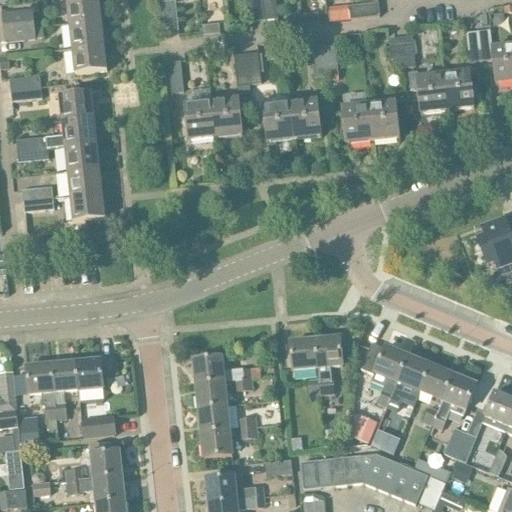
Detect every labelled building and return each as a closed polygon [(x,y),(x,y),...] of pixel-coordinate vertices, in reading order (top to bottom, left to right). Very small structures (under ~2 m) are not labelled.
[(99,0),(85,0),(66,2),(68,27),(102,23),(99,0)] [(248,0),(252,25),(265,23),(261,0),(248,0)] [(261,0),(265,23),(278,22),(275,0),(261,0)] [(162,5),(165,34),(179,33),(175,3),(162,5)] [(349,9),(350,22),(380,19),(378,6),(349,9)] [(2,17),(2,22),(4,35),(34,31),(32,16),(32,12),(2,16),(2,17)] [(302,17),(303,28),(319,26),(318,16),(302,17)] [(102,23),(68,27),(71,53),(105,49),(102,23)] [(203,28),(204,38),(219,37),(218,27),(203,28)] [(47,30),(34,31),(4,35),(5,45),(35,42),(48,41),(47,30)] [(496,87),(511,85),(511,48),(492,50),(490,33),(478,34),(482,64),(493,63),(496,87)] [(470,66),(482,64),(478,34),(466,36),(470,66)] [(412,39),(400,41),(404,71),(416,70),(412,39)] [(392,73),(404,71),(400,41),(389,42),(392,73)] [(105,49),(71,53),(74,77),(107,74),(105,49)] [(335,49),(323,50),(327,80),(339,78),(335,49)] [(314,81),(327,80),(323,50),(311,51),(314,81)] [(261,87),(258,57),(246,58),(250,88),(261,87)] [(250,97),(250,88),(246,58),(235,60),(238,89),(238,95),(241,98),(250,97)] [(8,60),(0,60),(0,65),(1,73),(10,72),(8,60)] [(184,95),(181,65),(169,66),(172,96),(184,95)] [(421,117),(448,114),(444,77),(418,80),(418,75),(408,76),(411,93),(418,92),(421,117)] [(471,75),(444,77),(448,114),(475,111),(471,75)] [(40,80),(10,83),(11,94),(41,92),(40,80)] [(42,103),(41,92),(11,94),(12,106),(42,103)] [(60,99),(62,125),(94,121),(92,96),(60,99)] [(346,147),(373,144),(369,108),(367,108),(366,96),(343,99),(344,110),(342,111),(346,147)] [(212,105),(216,141),(243,138),(239,102),(212,105)] [(321,140),(319,120),(317,104),(290,107),(294,143),(321,140)] [(189,144),(216,141),(212,105),(185,108),(189,144)] [(396,105),(369,108),(373,144),(400,141),(396,105)] [(268,146),(294,143),(290,107),(264,110),(268,146)] [(97,147),(94,121),(62,125),(64,139),(46,140),(16,144),(17,155),(48,153),(65,151),(97,147)] [(100,172),(97,147),(65,151),(68,175),(100,172)] [(17,155),(19,167),(49,163),(48,153),(17,155)] [(103,197),(100,172),(68,175),(71,200),(103,197)] [(23,205),(53,202),(52,191),(22,194),(23,205)] [(105,222),(103,197),(71,200),(73,225),(105,222)] [(54,213),(53,202),(23,205),(24,217),(54,213)] [(486,243),(478,246),(486,268),(493,266),(495,272),(511,265),(511,236),(508,226),(483,235),(486,243)] [(318,371),(319,384),(320,399),(335,398),(334,383),(332,383),(331,370),(343,369),(340,341),(316,344),(319,371),(318,371)] [(293,374),(318,371),(319,371),(316,344),(290,346),(293,374)] [(363,370),(362,373),(374,378),(371,385),(385,391),(378,406),(387,410),(409,360),(385,350),(384,354),(372,349),(363,370)] [(194,363),(197,388),(224,385),(224,386),(236,384),(252,382),(251,372),(223,374),(222,360),(194,363)] [(430,369),(409,360),(387,410),(397,415),(408,389),(420,394),(430,369)] [(101,364),(75,366),(78,394),(80,406),(105,404),(104,391),(101,364)] [(75,366),(51,368),(54,396),(78,394),(75,366)] [(29,398),(43,397),(44,410),(46,410),(47,424),(57,423),(55,408),(54,396),(51,368),(27,370),(29,398)] [(454,378),(430,369),(420,394),(443,404),(454,378)] [(0,414),(17,412),(13,376),(0,377),(2,402),(0,401),(0,414)] [(454,378),(443,404),(438,417),(433,429),(443,433),(449,418),(450,414),(464,420),(466,413),(477,388),(454,378)] [(252,382),(236,384),(237,394),(253,392),(252,382)] [(320,399),(319,384),(309,384),(310,400),(320,399)] [(227,409),(224,386),(224,385),(197,388),(199,412),(227,409)] [(457,462),(457,463),(466,466),(482,427),(506,436),(511,420),(511,402),(495,395),(485,419),(476,416),(468,437),(457,462)] [(365,406),(355,433),(374,440),(384,414),(365,406)] [(66,407),(55,408),(57,423),(67,422),(66,407)] [(199,412),(202,436),(229,433),(227,409),(199,412)] [(0,434),(13,432),(15,448),(21,447),(19,427),(17,427),(16,414),(17,414),(17,412),(0,414),(0,434)] [(423,425),(433,429),(438,417),(428,413),(423,425)] [(83,442),(96,440),(116,438),(113,420),(81,424),(83,442)] [(240,422),(241,432),(258,430),(256,420),(240,422)] [(20,427),(21,436),(22,448),(51,446),(50,438),(46,438),(45,425),(20,427)] [(258,430),(241,432),(242,442),(259,441),(258,430)] [(445,457),(457,462),(468,437),(455,432),(445,457)] [(204,462),(224,459),(232,459),(229,433),(202,436),(204,462)] [(384,437),(378,451),(388,456),(394,441),(384,437)] [(109,446),(90,448),(93,482),(122,479),(119,454),(109,455),(109,446)] [(21,454),(5,456),(9,494),(25,492),(21,454)] [(497,457),(492,470),(490,476),(499,480),(501,474),(507,460),(497,457)] [(364,487),(377,492),(388,463),(374,458),(361,459),(364,487)] [(361,459),(302,465),(304,492),(364,487),(361,459)] [(492,463),(483,459),(478,471),(487,475),(492,463)] [(293,477),(291,463),(265,466),(267,479),(293,477)] [(377,492),(390,498),(401,468),(388,463),(377,492)] [(466,466),(457,463),(454,471),(467,476),(470,468),(466,466)] [(416,508),(427,479),(431,469),(418,464),(414,473),(403,503),(416,508)] [(390,498),(403,503),(414,473),(401,468),(390,498)] [(67,480),(67,484),(82,482),(82,473),(63,475),(64,480),(67,480)] [(37,475),(34,477),(32,481),(34,484),(37,486),(42,486),(45,483),(47,480),(43,475),(37,475)] [(209,507),(265,501),(264,490),(236,493),(234,478),(206,481),(209,507)] [(93,482),(82,482),(67,484),(68,498),(84,497),(84,496),(95,494),(96,506),(124,503),(122,479),(93,482)] [(430,480),(419,506),(433,511),(435,511),(439,504),(443,494),(446,487),(430,480)] [(34,500),(51,498),(51,485),(33,487),(34,500)] [(16,511),(28,511),(26,493),(0,495),(0,501),(1,511),(16,511)] [(511,511),(511,493),(511,496),(509,495),(501,511),(511,511)] [(463,502),(450,497),(445,507),(459,511),(463,502)] [(209,507),(209,511),(248,511),(266,510),(265,501),(209,507)] [(125,511),(124,503),(96,506),(96,511),(125,511)] [(303,505),(303,511),(325,511),(325,503),(303,505)]
